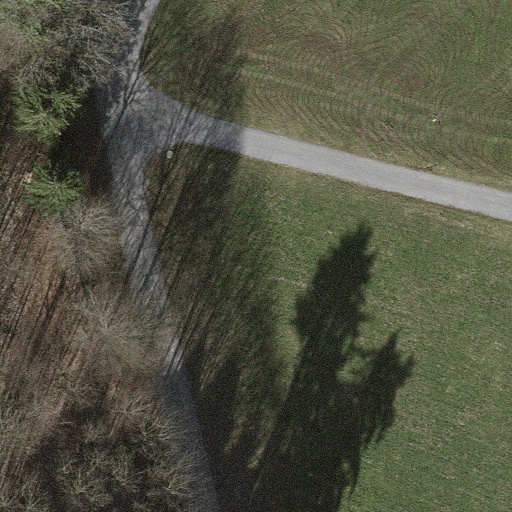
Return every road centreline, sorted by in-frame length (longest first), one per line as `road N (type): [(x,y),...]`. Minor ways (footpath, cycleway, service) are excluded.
road 1 (track): [(105,94),(204,511)]
road 2 (track): [(511,207),(187,131),(105,94)]
road 3 (track): [(25,0),(105,94)]
